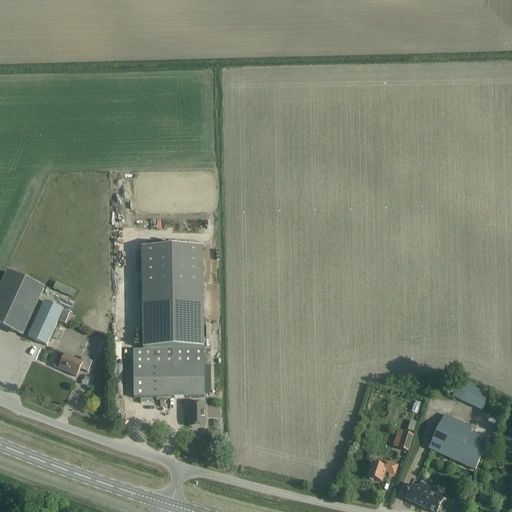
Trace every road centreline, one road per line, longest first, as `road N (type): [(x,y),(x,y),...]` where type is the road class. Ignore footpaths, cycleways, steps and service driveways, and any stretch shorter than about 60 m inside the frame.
road 1 (unclassified): [(183,467),(0,398)]
road 2 (unclassified): [(362,511),(183,467)]
road 3 (secondary): [(170,505),(0,443)]
